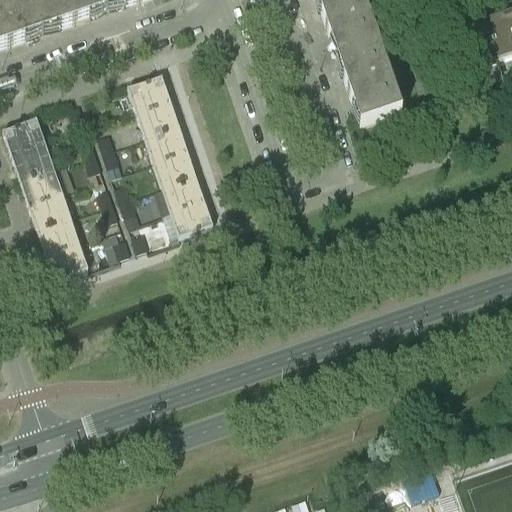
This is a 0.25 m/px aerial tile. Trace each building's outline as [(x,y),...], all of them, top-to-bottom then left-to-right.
[(0,54),(40,40),(26,0),(21,0),(0,7),(0,54)] [(105,18),(99,0),(26,0),(40,40),(105,18)] [(158,0),(99,0),(105,18),(158,0)] [(377,52),(365,15),(359,0),(318,0),(313,2),(335,66),(377,52)] [(511,15),(503,19),(511,45),(511,15)] [(502,19),(483,26),(496,64),(511,58),(511,45),(503,19),(503,18),(501,18),(502,19)] [(475,72),(496,64),(483,26),(483,25),(482,25),(482,26),(463,32),(463,31),(462,32),(475,72)] [(400,118),(377,52),(335,66),(358,132),(400,118)] [(126,96),(134,121),(169,110),(160,84),(126,96)] [(95,106),(84,110),(90,126),(100,122),(95,106)] [(169,110),(134,121),(143,146),(177,135),(169,110)] [(82,128),(77,112),(66,116),(71,132),(82,128)] [(1,138),(10,164),(44,152),(35,126),(1,138)] [(177,135),(143,146),(151,171),(186,159),(177,135)] [(96,145),(102,160),(112,157),(107,142),(96,145)] [(78,151),(83,167),(94,163),(89,148),(78,151)] [(44,152),(10,164),(18,189),(53,177),(44,152)] [(112,157),(102,160),(106,175),(117,171),(112,157)] [(186,159),(151,171),(160,195),(194,184),(186,159)] [(94,163),(83,167),(88,181),(99,178),(94,163)] [(53,177),(18,189),(27,213),(61,202),(53,177)] [(194,184),(160,195),(168,220),(203,208),(194,184)] [(113,195),(118,209),(129,206),(124,191),(113,195)] [(95,201),(100,216),(111,212),(106,197),(95,201)] [(61,202),(27,213),(35,238),(69,226),(61,202)] [(129,206),(118,209),(123,224),(134,221),(129,206)] [(203,208),(168,220),(177,246),(211,234),(203,208)] [(111,212),(100,216),(105,231),(116,227),(111,212)] [(69,226),(35,238),(43,263),(78,251),(69,226)] [(135,260),(146,256),(141,241),(130,244),(135,260)] [(78,251),(43,263),(52,288),(86,276),(78,251)]
